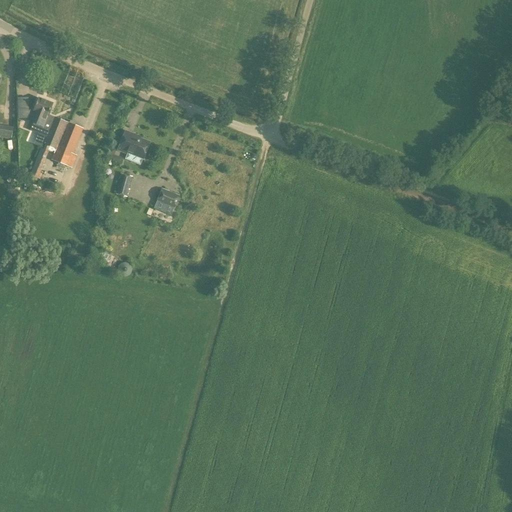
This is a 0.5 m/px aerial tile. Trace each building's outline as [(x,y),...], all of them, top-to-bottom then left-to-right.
[(33,124),(31,130),(46,137),(53,118),(48,116),(53,104),(39,99),(34,111),(30,122),(33,124)] [(29,111),(18,111),(18,119),(29,119),(29,111)] [(46,137),(42,148),(39,147),(28,175),(59,187),(82,129),(53,118),(46,137)] [(13,127),(0,125),(0,135),(0,137),(11,139),(13,127)] [(127,152),(143,159),(150,143),(134,137),(134,136),(125,132),(118,150),(127,154),(127,152)] [(112,143),(106,159),(121,164),(123,159),(113,155),(117,145),(112,143)] [(122,174),(116,195),(127,198),(133,177),(122,174)] [(156,201),(175,208),(180,196),(161,189),(156,201)] [(22,227),(33,227),(33,202),(22,202),(22,227)] [(101,249),(98,255),(111,264),(115,258),(101,249)]
